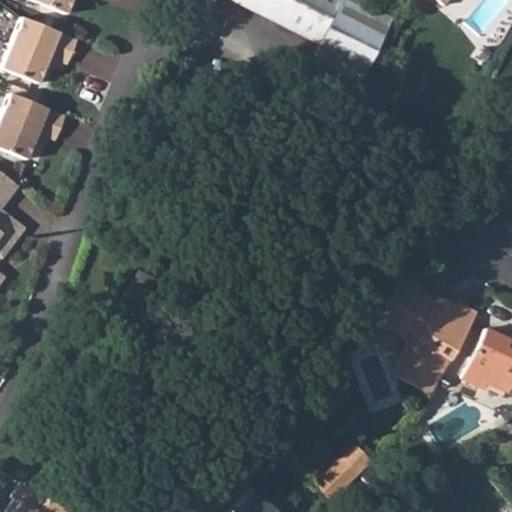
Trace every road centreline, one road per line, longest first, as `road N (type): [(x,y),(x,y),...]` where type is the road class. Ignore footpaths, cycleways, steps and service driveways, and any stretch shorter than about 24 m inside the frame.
road 1 (residential): [(0,405),(59,284),(157,0)]
road 2 (residential): [(511,155),(480,204),(485,242),(511,272)]
